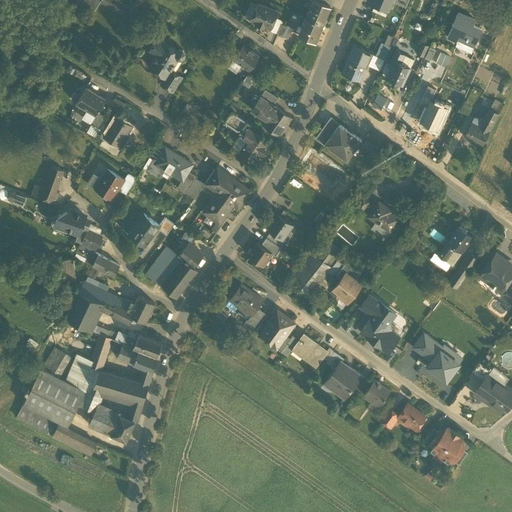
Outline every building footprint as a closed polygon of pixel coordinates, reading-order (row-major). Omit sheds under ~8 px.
[(101,0),(88,0),(84,7),(93,13),(100,2),(101,0)] [(128,0),(125,6),(115,0),(111,0),(107,7),(121,15),(122,13),(131,19),(142,0),(128,0)] [(330,7),(313,0),(306,19),(322,26),(330,7)] [(392,0),(371,0),(370,3),(388,11),(392,0)] [(278,14),(257,5),(250,21),(257,24),(257,26),(263,28),(264,27),(271,30),(275,19),(278,14)] [(475,20),(466,16),(465,17),(458,14),(452,25),(454,26),(449,38),(457,41),(456,44),(460,46),(471,51),(472,51),(479,36),(476,34),(479,28),(473,25),(475,20)] [(283,22),(275,19),(271,30),(270,32),(277,35),(281,25),(283,22)] [(322,26),(306,19),(298,36),(315,43),(322,26)] [(286,27),(281,25),(277,35),(283,37),(287,28),(286,27)] [(293,29),(287,26),(286,27),(287,28),(283,37),(288,39),(293,29)] [(177,50),(158,38),(151,49),(157,54),(150,66),(166,76),(162,83),(173,90),(182,76),(171,70),(179,57),(182,58),(185,55),(185,52),(183,49),(179,49),(177,50)] [(381,43),(375,56),(384,59),(389,47),(381,43)] [(422,43),(417,54),(423,57),(428,47),(428,46),(422,43)] [(229,45),(223,53),(227,56),(231,51),(233,48),(229,45)] [(259,57),(242,46),(236,54),(233,59),(249,71),(259,57)] [(371,54),(354,46),(342,74),(351,78),(353,74),(361,78),(371,54)] [(471,51),(460,46),(457,53),(468,58),(471,51)] [(428,47),(423,57),(430,60),(435,50),(428,47)] [(395,50),(388,67),(391,68),(386,78),(402,86),(411,68),(410,68),(401,63),(405,56),(405,55),(395,50)] [(227,56),(224,60),(230,64),(233,59),(236,54),(231,51),(227,56)] [(440,53),(435,63),(445,68),(450,58),(440,53)] [(414,60),(405,56),(401,63),(410,68),(414,60)] [(72,66),(69,73),(88,83),(92,76),(72,66)] [(106,98),(86,86),(76,103),(95,115),(98,111),(106,98)] [(428,86),(420,103),(427,106),(430,100),(431,100),(436,90),(428,86)] [(278,98),(266,90),(262,95),(275,103),(278,98)] [(124,103),(115,97),(111,103),(121,110),(124,103)] [(290,118),(260,97),(257,101),(252,110),(267,121),(264,125),(275,132),(279,135),(290,118)] [(431,100),(430,100),(427,106),(420,122),(437,130),(447,108),(431,100)] [(198,110),(188,103),(179,117),(189,123),(198,110)] [(498,113),(489,108),(481,122),(480,126),(488,131),(498,113)] [(105,116),(98,111),(95,115),(90,122),(100,128),(105,116)] [(247,122),(232,111),(225,121),(240,132),(247,122)] [(117,116),(100,142),(109,148),(113,141),(121,146),(126,138),(123,137),(131,124),(117,116)] [(210,116),(201,130),(207,135),(216,121),(210,116)] [(332,149),(346,129),(331,118),(316,138),(332,149)] [(480,126),(472,121),(464,136),(473,141),(472,142),(480,147),(489,131),(488,131),(480,126)] [(264,125),(261,130),(272,137),(275,132),(264,125)] [(268,142),(249,129),(243,138),(248,141),(241,153),(255,162),(260,154),(262,156),(268,148),(266,146),(268,142)] [(347,160),(361,140),(346,129),(332,149),(347,160)] [(243,138),(241,136),(233,148),(241,153),(248,141),(243,138)] [(379,150),(366,140),(359,149),(373,159),(379,150)] [(160,176),(165,169),(182,180),(188,171),(189,170),(190,170),(193,165),(192,164),(193,163),(166,147),(157,161),(154,160),(149,169),(160,176)] [(327,168),(312,157),(307,164),(313,168),(306,177),(314,183),(323,189),(329,181),(332,183),(337,176),(327,168)] [(345,173),(331,162),(327,168),(337,176),(341,179),(345,173)] [(52,166),(46,182),(45,181),(42,188),(39,198),(50,202),(54,191),(56,185),(58,186),(64,170),(52,166)] [(108,168),(102,176),(103,177),(102,179),(94,173),(88,182),(97,188),(96,188),(112,198),(116,192),(118,193),(121,190),(118,188),(124,178),(108,168)] [(229,193),(236,199),(241,202),(249,191),(235,180),(233,183),(214,169),(206,181),(220,191),(226,196),(229,193)] [(188,171),(182,180),(178,187),(185,191),(194,177),(195,175),(188,171)] [(301,182),(310,189),(314,183),(306,177),(305,176),(301,182)] [(194,177),(185,191),(194,197),(204,183),(194,177)] [(132,184),(124,178),(118,188),(121,190),(126,193),(132,184)] [(17,180),(14,188),(19,191),(23,183),(17,180)] [(42,188),(36,186),(32,196),(38,198),(39,198),(42,188)] [(54,191),(50,202),(55,204),(60,193),(54,191)] [(219,222),(236,199),(229,193),(226,196),(220,191),(204,212),(219,222)] [(368,202),(362,198),(356,207),(362,211),(368,202)] [(386,207),(378,202),(368,217),(389,232),(398,219),(384,210),(386,207)] [(84,214),(69,209),(67,213),(65,212),(59,215),(62,223),(67,225),(66,227),(67,229),(72,231),(74,230),(79,232),(80,232),(83,223),(85,216),(84,214)] [(159,224),(144,213),(130,232),(145,244),(157,228),(159,225),(159,224)] [(277,215),(268,229),(271,231),(282,239),(282,238),(292,225),(277,215)] [(174,224),(164,216),(159,224),(159,225),(157,228),(166,235),(174,224)] [(89,226),(83,223),(80,232),(79,232),(76,240),(81,242),(89,226)] [(100,227),(91,223),(88,228),(99,233),(101,229),(100,227)] [(458,227),(447,241),(448,242),(438,256),(445,260),(455,246),(461,251),(472,237),(465,232),(466,230),(460,226),(458,227)] [(99,233),(88,228),(82,242),(95,249),(102,235),(99,233)] [(197,237),(186,230),(181,237),(188,243),(188,242),(191,244),(197,237)] [(271,231),(266,237),(281,248),(286,241),(282,238),(282,239),(271,231)] [(281,248),(266,237),(261,245),(272,254),(275,256),(281,248)] [(95,249),(82,242),(78,250),(84,253),(85,252),(88,254),(90,249),(94,251),(95,249)] [(188,243),(178,255),(183,259),(192,266),(202,253),(191,244),(188,242),(188,243)] [(261,245),(257,243),(248,255),(263,266),(272,254),(261,245)] [(329,243),(318,258),(325,263),(336,249),(329,243)] [(178,255),(166,245),(146,273),(161,285),(183,259),(178,255)] [(94,251),(90,249),(88,254),(84,260),(92,265),(98,253),(94,251)] [(336,249),(325,263),(332,268),(343,254),(336,249)] [(119,264),(98,253),(92,265),(93,266),(98,268),(107,273),(113,276),(119,264)] [(318,258),(313,254),(291,282),(311,297),(320,286),(319,285),(332,268),(325,263),(318,258)] [(470,254),(449,283),(456,288),(477,259),(470,254)] [(438,256),(430,267),(437,271),(445,260),(438,256)] [(76,279),(72,258),(57,261),(61,282),(76,279)] [(183,259),(161,285),(176,297),(197,270),(192,266),(183,259)] [(500,260),(495,260),(493,263),(494,267),(487,268),(481,276),(493,285),(492,286),(493,288),(495,286),(501,290),(511,274),(511,266),(508,264),(507,265),(500,260)] [(347,261),(336,275),(341,279),(346,272),(346,273),(352,265),(347,261)] [(93,266),(88,276),(92,278),(98,268),(93,266)] [(341,279),(332,290),(337,293),(337,296),(341,299),(344,298),(348,301),(361,284),(346,273),(346,272),(341,279)] [(115,296),(85,281),(80,291),(105,302),(105,301),(111,304),(112,301),(115,296)] [(263,299),(241,283),(229,299),(251,315),(257,308),(263,299)] [(511,288),(508,286),(502,295),(511,302),(511,288)] [(80,291),(77,289),(65,316),(84,325),(92,329),(101,309),(105,302),(80,291)] [(373,315),(360,333),(388,352),(399,336),(389,329),(388,324),(396,313),(381,303),(369,294),(361,306),(373,315)] [(127,309),(131,311),(129,314),(133,316),(145,322),(155,303),(139,295),(135,303),(131,301),(128,300),(126,305),(128,306),(127,309)] [(121,299),(115,296),(112,301),(115,303),(118,304),(121,299)] [(111,304),(105,301),(105,302),(101,309),(129,322),(130,322),(133,316),(129,314),(131,311),(127,309),(118,304),(115,303),(114,306),(111,304)] [(251,315),(244,325),(253,332),(260,324),(266,314),(257,308),(251,315)] [(264,327),(258,336),(276,348),(285,336),(287,334),(295,323),(277,310),(264,327)] [(264,327),(260,324),(253,332),(258,336),(264,327)] [(92,329),(84,325),(80,333),(97,341),(100,332),(92,329)] [(118,333),(110,330),(108,336),(112,337),(115,339),(118,333)] [(134,337),(119,331),(118,333),(115,339),(123,342),(133,346),(138,334),(136,333),(134,337)] [(108,336),(100,332),(97,341),(91,359),(89,365),(99,369),(101,370),(112,337),(108,336)] [(303,333),(299,339),(298,338),(298,340),(296,344),(291,350),(301,358),(303,357),(316,366),(323,357),(326,353),(325,353),(313,344),(315,341),(303,333)] [(162,342),(139,334),(138,334),(133,346),(139,349),(157,357),(162,342)] [(432,360),(440,350),(442,347),(424,334),(414,347),(432,360)] [(285,336),(276,348),(281,352),(290,340),(285,336)] [(290,340),(281,352),(287,356),(291,350),(296,344),(290,340)] [(133,346),(123,342),(117,356),(133,362),(139,349),(133,346)] [(71,356),(55,346),(42,368),(58,377),(71,356)] [(334,351),(329,347),(325,353),(326,353),(323,357),(327,360),(334,351)] [(157,357),(139,349),(133,362),(143,366),(153,370),(157,357)] [(445,382),(459,364),(440,350),(432,360),(427,367),(439,375),(438,377),(445,382)] [(344,358),(334,351),(327,360),(326,362),(335,369),(341,361),(344,358)] [(77,354),(66,381),(87,389),(92,392),(92,391),(93,387),(99,369),(89,365),(91,359),(77,354)] [(341,361),(335,369),(324,384),(344,398),(361,375),(341,361)] [(491,371),(480,362),(472,372),(483,380),(488,373),(489,374),(491,371)] [(153,370),(143,366),(140,376),(150,378),(153,370)] [(42,368),(41,368),(23,403),(31,407),(24,420),(52,435),(59,422),(67,427),(79,403),(80,404),(87,389),(66,381),(58,377),(42,368)] [(101,370),(99,369),(93,387),(133,399),(131,407),(128,414),(136,418),(135,419),(137,420),(149,384),(138,381),(101,370)] [(511,390),(489,374),(488,373),(483,380),(475,392),(501,411),(505,404),(508,406),(511,400),(511,390)] [(150,378),(140,376),(138,381),(149,384),(150,378)] [(374,379),(363,394),(378,405),(383,398),(384,398),(390,390),(374,379)] [(92,392),(87,389),(80,404),(94,410),(98,403),(102,396),(92,391),(92,392)] [(23,403),(17,416),(24,420),(31,407),(23,403)] [(98,403),(94,410),(88,423),(105,431),(114,411),(98,403)] [(425,416),(407,403),(398,416),(399,416),(397,418),(401,420),(403,420),(416,429),(425,416)] [(388,408),(380,419),(385,423),(393,412),(388,408)] [(127,417),(114,411),(105,431),(126,440),(135,419),(136,418),(128,414),(127,417)] [(393,412),(385,423),(390,427),(397,418),(399,416),(398,416),(393,412)] [(67,427),(59,422),(52,435),(61,439),(67,427)] [(97,442),(67,427),(61,439),(91,454),(97,442)] [(433,428),(425,440),(430,444),(438,432),(433,428)] [(430,444),(429,444),(433,447),(432,450),(439,456),(456,433),(451,430),(450,430),(447,428),(443,434),(439,432),(430,444)] [(456,433),(439,456),(447,462),(449,459),(453,462),(454,461),(462,449),(463,449),(458,446),(463,439),(460,437),(456,433)] [(462,449),(454,461),(459,465),(467,453),(462,449)]
